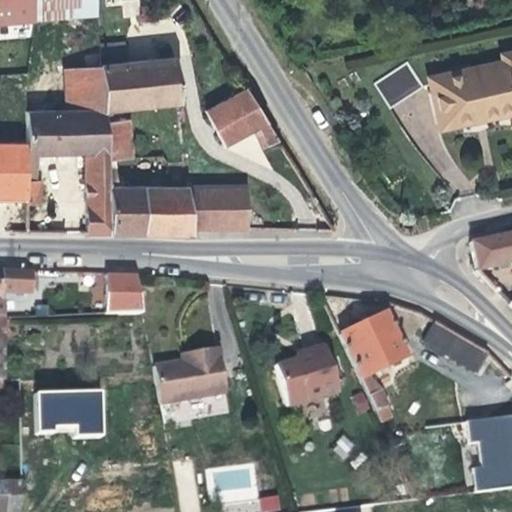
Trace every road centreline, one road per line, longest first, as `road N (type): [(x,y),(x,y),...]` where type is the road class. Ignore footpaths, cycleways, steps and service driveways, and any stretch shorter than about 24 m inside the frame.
road 1 (unclassified): [(373,249),(305,122),(216,0)]
road 2 (secondary): [(373,249),(101,249)]
road 3 (secondary): [(101,249),(370,279)]
road 4 (secondary): [(388,282),(511,347)]
road 5 (secondary): [(511,341),(465,286),(414,261)]
